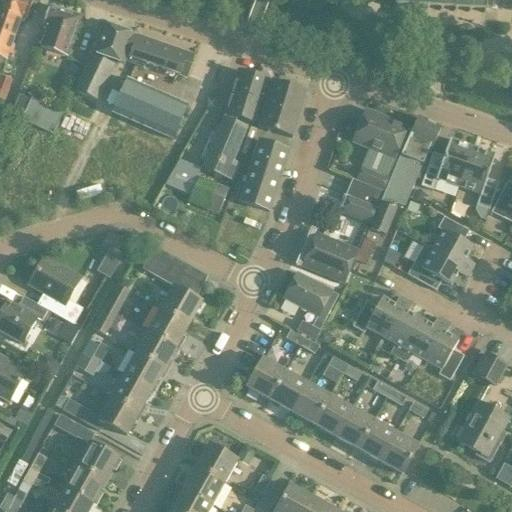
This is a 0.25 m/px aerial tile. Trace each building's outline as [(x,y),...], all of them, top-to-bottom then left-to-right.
[(29,0),(0,0),(0,10),(25,19),(24,19),(26,20),(34,23),(41,4),(33,1),(29,0)] [(511,0),(395,0),(395,8),(398,9),(398,5),(411,6),(411,9),(414,9),(414,6),(425,7),(425,10),(428,10),(428,7),(439,8),(439,11),(442,11),(442,8),(453,8),(453,12),(456,12),(456,8),(467,9),(467,12),(470,13),(470,9),(482,10),(482,13),(485,13),(486,9),(496,10),(496,3),(511,3),(511,0)] [(66,59),(74,37),(81,18),(50,7),(36,48),(66,59)] [(24,19),(25,19),(0,10),(0,35),(13,40),(19,22),(23,24),(24,19)] [(123,65),(124,63),(134,36),(116,29),(115,26),(109,24),(106,26),(103,25),(93,54),(66,112),(92,125),(103,103),(98,101),(113,67),(115,68),(117,63),(123,65)] [(0,73),(1,74),(13,40),(0,35),(0,73)] [(134,36),(124,63),(143,70),(146,64),(185,78),(193,57),(134,36)] [(258,125),(271,81),(270,81),(239,72),(225,115),(202,170),(232,182),(239,165),(233,162),(249,123),(258,125)] [(0,100),(5,102),(13,81),(0,76),(0,100)] [(172,140),(187,107),(128,81),(113,114),(172,140)] [(272,82),(258,129),(292,139),(306,92),(272,82)] [(53,135),(62,115),(31,101),(22,121),(53,135)] [(394,158),(406,129),(365,112),(353,142),(370,149),(394,158)] [(378,211),(370,230),(385,237),(396,210),(394,209),(396,204),(404,207),(423,160),(424,161),(428,153),(429,153),(440,128),(418,119),(415,125),(414,124),(385,194),(378,211)] [(19,175),(19,176),(20,175),(48,189),(51,191),(68,153),(36,138),(19,175)] [(131,139),(112,181),(138,193),(157,150),(131,139)] [(459,188),(472,148),(450,140),(441,164),(430,160),(421,187),(433,192),(437,180),(459,188)] [(269,213),(289,152),(259,142),(239,203),(269,213)] [(485,222),(489,211),(498,184),(487,180),(495,156),(472,148),(459,188),(480,195),(476,207),(477,207),(475,211),(480,220),(485,222)] [(370,149),(363,168),(388,179),(397,159),(394,158),(370,149)] [(179,161),(165,186),(189,197),(200,170),(179,161)] [(357,182),(383,193),(388,179),(363,168),(357,182)] [(6,169),(0,181),(0,201),(22,212),(24,207),(37,213),(47,190),(48,189),(19,176),(20,175),(19,176),(6,169)] [(218,215),(228,191),(199,179),(188,203),(218,215)] [(385,194),(383,193),(357,182),(352,180),(345,197),(350,199),(375,210),(378,211),(385,194)] [(511,192),(504,188),(491,214),(511,224),(511,222),(511,192)] [(420,206),(425,196),(417,192),(412,202),(420,206)] [(370,224),(375,210),(350,199),(344,213),(370,224)] [(420,206),(410,203),(406,212),(416,216),(420,206)] [(432,251),(447,259),(470,272),(474,265),(466,260),(472,248),(463,243),(469,232),(444,218),(437,230),(443,233),(432,251)] [(344,283),(356,253),(315,236),(303,266),(344,283)] [(366,265),(374,244),(365,240),(356,261),(366,265)] [(424,246),(407,277),(436,292),(441,282),(451,287),(458,274),(466,279),(470,272),(447,259),(432,251),(424,246)] [(153,276),(165,254),(155,248),(142,270),(153,276)] [(163,282),(176,260),(165,254),(153,276),(163,282)] [(109,279),(120,260),(111,255),(100,274),(109,279)] [(37,306),(48,312),(73,326),(83,310),(68,302),(81,280),(44,259),(28,287),(43,295),(37,306)] [(174,288),(186,266),(176,260),(163,282),(173,288),(173,287),(174,288)] [(184,294),(197,272),(186,266),(174,288),(184,294)] [(195,300),(207,278),(197,272),(184,294),(195,300)] [(312,328),(320,332),(338,296),(297,275),(284,300),(318,317),(312,328)] [(118,287),(107,309),(117,315),(129,293),(118,287)] [(184,294),(174,288),(173,287),(173,288),(160,310),(189,327),(202,303),(195,300),(184,294)] [(48,312),(37,306),(23,298),(17,309),(7,303),(0,315),(0,332),(22,345),(37,320),(42,323),(48,312)] [(385,340),(406,302),(399,298),(394,306),(382,299),(376,309),(366,303),(352,328),(364,334),(366,329),(385,340)] [(398,361),(420,321),(408,314),(413,306),(406,302),(385,340),(395,345),(389,356),(398,361)] [(117,315),(107,309),(95,331),(105,337),(117,315)] [(177,349),(189,327),(160,310),(148,332),(177,349)] [(423,361),(444,323),(437,319),(432,327),(420,321),(398,361),(406,365),(412,355),(423,361)] [(444,323),(423,361),(441,371),(438,376),(450,382),(464,357),(453,351),(458,342),(446,335),(450,327),(444,323)] [(59,337),(71,344),(78,330),(66,324),(59,337)] [(304,339),(290,331),(285,339),(300,347),(304,339)] [(164,371),(177,349),(148,332),(135,354),(164,371)] [(322,336),(318,344),(326,348),(330,340),(322,336)] [(319,348),(304,339),(300,347),(314,356),(319,348)] [(100,345),(92,359),(100,364),(108,349),(100,345)] [(152,392),(164,371),(135,354),(123,376),(152,392)] [(495,387),(506,367),(485,356),(474,375),(495,387)] [(37,368),(49,375),(56,364),(44,357),(37,368)] [(100,364),(92,359),(84,373),(93,378),(100,364)] [(342,375),(347,367),(333,359),(328,367),(342,375)] [(0,397),(9,403),(25,374),(0,360),(0,397)] [(285,373),(263,360),(247,389),(269,402),(285,373)] [(372,365),(369,372),(375,376),(379,369),(372,365)] [(361,375),(347,367),(342,375),(357,383),(361,375)] [(269,402),(291,414),(307,385),(285,373),(269,402)] [(140,415),(152,392),(123,376),(111,398),(140,415)] [(386,399),(391,391),(377,383),(372,391),(386,399)] [(329,397),(307,385),(291,414),(313,426),(329,397)] [(406,399),(391,391),(386,399),(401,407),(406,399)] [(313,426),(335,439),(351,410),(329,397),(313,426)] [(127,437),(140,415),(111,398),(99,419),(98,421),(104,425),(127,437)] [(69,401),(63,413),(85,425),(91,414),(69,401)] [(428,412),(413,403),(408,412),(423,420),(428,412)] [(508,420),(479,404),(458,443),(477,453),(475,457),(489,465),(499,446),(495,444),(508,420)] [(32,414),(22,408),(14,422),(25,428),(32,414)] [(351,410),(335,439),(357,451),(373,422),(351,410)] [(76,440),(82,429),(60,416),(54,428),(76,440)] [(357,451),(379,463),(396,434),(373,422),(357,451)] [(0,426),(0,435),(7,440),(11,433),(0,426)] [(418,447),(396,434),(379,463),(402,476),(418,447)] [(31,442),(21,463),(26,466),(37,445),(31,442)] [(106,482),(118,460),(90,444),(77,467),(106,482)] [(224,485),(237,462),(208,446),(196,468),(224,485)] [(240,457),(250,462),(255,453),(245,448),(240,457)] [(30,469),(39,474),(46,460),(38,455),(30,469)] [(19,462),(6,484),(15,489),(27,466),(26,466),(21,463),(19,462)] [(93,504),(106,482),(77,467),(65,489),(93,504)] [(212,506),(224,485),(196,468),(183,490),(212,506)] [(39,474),(30,469),(22,484),(31,488),(39,474)] [(271,481),(269,480),(262,476),(254,491),(263,496),(271,481)] [(305,511),(312,499),(289,487),(275,511),(305,511)] [(54,511),(89,511),(93,504),(65,489),(52,511),(54,511)] [(209,511),(212,506),(183,490),(171,511),(209,511)] [(7,496),(0,508),(0,510),(2,511),(17,511),(22,504),(14,499),(7,496)] [(334,511),(312,499),(305,511),(334,511)]
